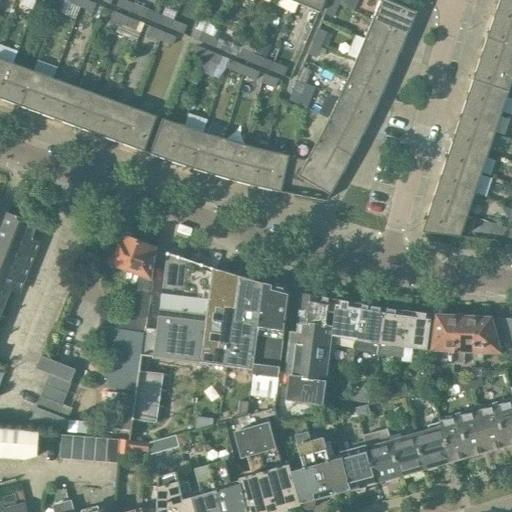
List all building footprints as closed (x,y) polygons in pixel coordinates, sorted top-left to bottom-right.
[(92,12),(95,4),(85,0),(82,0),(79,7),(92,12)] [(123,0),(118,0),(116,6),(128,12),(131,3),(123,0)] [(324,0),(299,0),(298,4),(319,13),(324,0)] [(415,13),(384,0),(379,0),(372,19),(406,34),(415,13)] [(511,0),(501,0),(495,18),(511,23),(511,0)] [(338,5),(330,1),(325,14),(333,17),(338,5)] [(131,3),(128,12),(140,17),(144,9),(131,3)] [(126,17),(114,12),(110,20),(122,25),(126,17)] [(170,29),(173,21),(161,16),(157,24),(170,29)] [(138,22),(126,17),(122,25),(135,30),(138,22)] [(511,23),(495,18),(489,36),(511,43),(511,23)] [(398,54),(406,34),(372,19),(363,39),(398,54)] [(185,26),(173,21),(170,29),(182,34),(185,26)] [(162,32),(150,27),(147,35),(159,40),(162,32)] [(313,42),(321,45),(326,33),(318,30),(313,42)] [(175,37),(162,32),(159,40),(171,45),(175,37)] [(214,38),(201,33),(198,41),(210,46),(214,38)] [(511,43),(489,36),(482,57),(511,66),(511,43)] [(226,43),(214,38),(210,46),(222,51),(226,43)] [(398,54),(363,39),(355,59),(389,74),(398,54)] [(266,57),(271,46),(259,41),(255,53),(266,57)] [(313,42),(308,54),(316,57),(321,45),(313,42)] [(196,46),(193,54),(205,60),(209,51),(196,46)] [(248,62),(252,54),(239,48),(236,57),(248,62)] [(221,57),(209,51),(205,60),(218,65),(221,57)] [(264,59),(252,54),(248,62),(260,67),(264,59)] [(511,86),(511,66),(482,57),(475,79),(510,92),(511,86)] [(0,59),(0,98),(12,64),(0,59)] [(386,81),(389,74),(355,59),(346,79),(380,95),(386,81)] [(243,75),(246,67),(234,62),(230,70),(243,75)] [(283,76),(286,68),(273,63),(270,71),(283,76)] [(12,64),(0,98),(0,99),(20,107),(33,72),(12,64)] [(258,72),(246,67),(243,75),(255,80),(258,72)] [(302,68),(297,80),(305,84),(310,71),(302,68)] [(33,72),(20,107),(40,114),(52,79),(33,72)] [(277,80),(264,75),(261,83),(274,88),(277,80)] [(52,79),(40,114),(60,122),(73,87),(52,79)] [(371,115),(380,95),(346,79),(337,99),(371,115)] [(510,92),(475,79),(469,98),(504,110),(510,92)] [(305,84),(297,80),(288,101),(306,108),(315,88),(305,84)] [(60,122),(80,129),(93,94),(73,87),(60,122)] [(80,129),(101,137),(114,102),(93,94),(80,129)] [(462,118),(497,130),(504,110),(469,98),(462,118)] [(368,122),(371,115),(337,99),(327,120),(333,122),(360,137),(368,122)] [(101,137),(121,144),(134,109),(114,102),(101,137)] [(121,144),(142,152),(155,117),(134,109),(121,144)] [(455,139),(490,151),(497,130),(462,118),(455,139)] [(148,154),(170,162),(182,127),(161,119),(148,154)] [(350,156),(360,137),(333,122),(322,142),(350,156)] [(182,127),(170,162),(191,169),(203,133),(182,127)] [(191,169),(213,175),(224,140),(203,133),(191,169)] [(448,159),(483,171),(490,151),(455,139),(448,159)] [(213,175),(234,182),(244,146),(224,140),(213,175)] [(347,162),(350,156),(322,142),(319,148),(312,162),(339,176),(347,162)] [(234,182),(256,187),(265,151),(244,146),(234,182)] [(265,151),(256,187),(279,192),(287,156),(265,151)] [(287,156),(285,166),(300,169),(306,160),(293,157),(287,156)] [(441,180),(477,192),(483,171),(448,159),(441,180)] [(312,162),(292,195),(325,201),(339,176),(312,162)] [(285,166),(282,177),(294,180),(300,169),(285,166)] [(282,177),(279,192),(286,194),(294,180),(282,177)] [(434,200),(470,212),(477,192),(441,180),(434,200)] [(423,233),(462,237),(470,212),(434,200),(423,233)] [(10,213),(0,238),(0,321),(39,225),(10,213)] [(494,223),(491,231),(506,236),(509,228),(494,223)] [(125,234),(125,236),(118,234),(108,261),(140,273),(138,290),(131,289),(127,315),(118,314),(107,387),(139,392),(152,299),(155,275),(159,247),(125,234)] [(149,318),(144,355),(204,363),(255,369),(256,362),(261,328),(267,285),(217,269),(170,251),(169,253),(159,249),(155,275),(152,299),(149,318)] [(255,369),(255,373),(280,376),(281,368),(282,365),(286,331),(292,291),(267,285),(261,328),(256,362),(255,369)] [(335,337),(335,328),(328,327),(330,313),(337,314),(339,301),(304,294),(294,370),(290,401),(325,406),(335,337)] [(339,301),(337,314),(335,328),(335,337),(358,341),(362,306),(339,301)] [(381,345),(386,310),(362,306),(358,341),(381,345)] [(402,358),(404,347),(409,313),(386,310),(381,345),(380,355),(402,358)] [(432,315),(409,313),(404,347),(428,350),(432,315)] [(453,364),(455,350),(458,316),(437,314),(431,362),(453,364)] [(466,351),(474,352),(477,317),(458,316),(455,350),(453,364),(465,365),(466,351)] [(477,317),(474,352),(473,360),(483,361),(484,352),(502,354),(501,347),(511,347),(504,319),(477,317)] [(355,351),(347,349),(345,366),(352,367),(355,351)] [(352,367),(360,369),(363,352),(355,351),(352,367)] [(473,368),(472,379),(481,377),(482,368),(473,368)] [(453,372),(453,385),(458,383),(462,382),(463,373),(453,372)] [(66,419),(58,416),(72,383),(51,374),(32,420),(61,432),(66,419)] [(437,377),(429,376),(429,379),(431,388),(440,386),(437,377)] [(484,386),(481,377),(472,379),(462,382),(458,383),(461,392),(484,386)] [(135,421),(157,424),(162,384),(141,381),(135,421)] [(398,385),(401,397),(409,395),(406,383),(398,385)] [(394,399),(396,399),(401,397),(398,385),(390,387),(394,399)] [(354,387),(352,400),(369,403),(371,390),(354,387)] [(431,389),(421,392),(423,401),(434,398),(431,389)] [(137,395),(118,393),(113,428),(132,430),(137,395)] [(326,399),(324,409),(332,411),(333,400),(326,399)] [(248,403),(241,402),(239,414),(247,415),(248,403)] [(453,463),(511,446),(511,402),(442,422),(453,463)] [(369,405),(356,408),(359,418),(371,415),(369,405)] [(341,411),(331,414),(334,424),(343,421),(341,411)] [(197,416),(196,429),(205,427),(206,417),(197,416)] [(303,505),(294,472),(292,465),(283,467),(271,422),(236,432),(243,459),(248,458),(253,476),(241,479),(243,484),(250,511),(287,511),(287,509),(303,505)] [(430,430),(418,434),(428,470),(430,469),(431,471),(440,469),(439,467),(453,463),(442,422),(428,426),(430,430)] [(70,423),(69,432),(88,434),(88,424),(70,423)] [(0,458),(25,460),(38,457),(40,432),(0,428),(0,458)] [(389,429),(365,435),(367,440),(379,484),(392,480),(393,482),(402,479),(401,477),(403,477),(392,436),(389,429)] [(316,501),(328,498),(312,442),(309,432),(297,435),(306,469),(294,472),(303,505),(304,504),(305,507),(309,509),(315,508),(316,503),(316,501)] [(402,433),(392,436),(403,477),(417,473),(418,475),(427,473),(426,470),(428,470),(418,434),(403,438),(402,433)] [(75,436),(64,435),(62,459),(73,460),(75,436)] [(177,435),(150,443),(148,456),(180,447),(177,435)] [(75,436),(73,460),(85,461),(86,437),(75,436)] [(96,462),(98,438),(86,437),(85,461),(96,462)] [(107,439),(98,438),(96,462),(107,463),(109,439),(107,439)] [(326,442),(325,438),(312,442),(328,498),(340,494),(340,496),(344,499),(351,497),(352,494),(351,491),(353,490),(344,458),(343,453),(335,455),(331,441),(326,442)] [(119,454),(120,440),(109,439),(107,463),(118,464),(119,454)] [(133,441),(120,440),(119,454),(132,455),(133,441)] [(344,458),(353,490),(355,490),(359,493),(366,491),(367,487),(379,484),(367,440),(353,444),(355,449),(342,453),(343,453),(344,458)] [(226,461),(208,466),(220,511),(250,511),(243,484),(234,487),(226,461)] [(203,496),(193,498),(197,511),(220,511),(208,466),(196,469),(203,496)] [(197,511),(193,498),(185,501),(177,473),(160,477),(159,511),(197,511)] [(105,511),(105,510),(96,511),(75,511),(72,501),(53,506),(54,511),(105,511)] [(31,511),(29,503),(7,509),(7,511),(31,511)]
